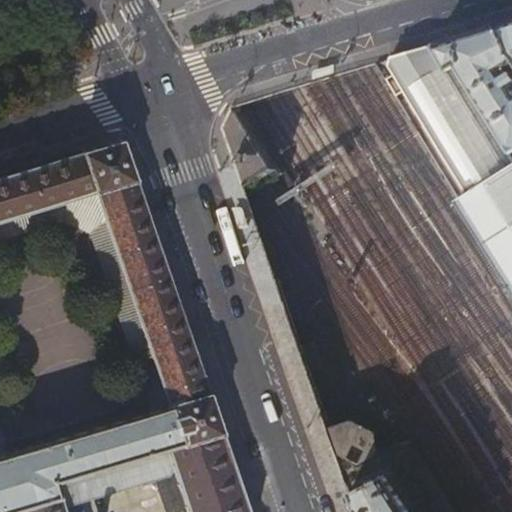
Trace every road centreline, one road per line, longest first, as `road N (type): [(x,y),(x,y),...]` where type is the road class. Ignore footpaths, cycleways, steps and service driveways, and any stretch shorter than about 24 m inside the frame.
road 1 (secondary): [(149,93),(297,511)]
road 2 (primary): [(149,93),(453,0)]
road 3 (primary): [(0,138),(149,93)]
